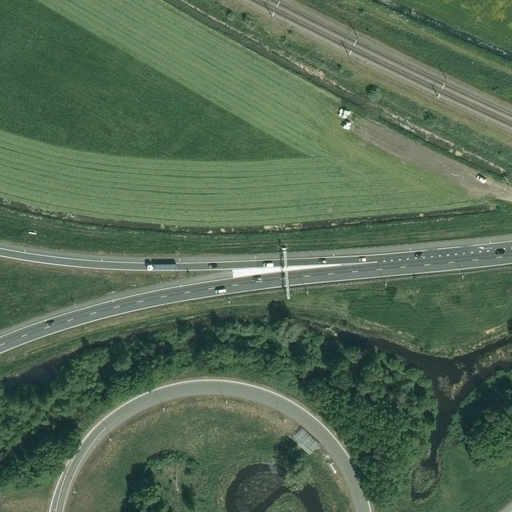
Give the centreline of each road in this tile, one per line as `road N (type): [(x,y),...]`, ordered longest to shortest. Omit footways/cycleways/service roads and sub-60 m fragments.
road 1 (motorway): [(53,511),(74,459),(104,422),(160,391),(221,384),(274,396),(317,424),(349,465),(366,511)]
road 2 (motorway): [(377,269),(155,297),(0,347)]
road 3 (motorway): [(377,269),(114,268),(0,252)]
road 4 (motorway): [(511,256),(377,269)]
